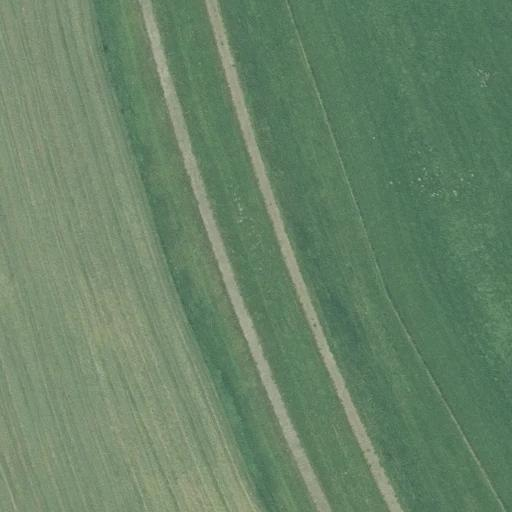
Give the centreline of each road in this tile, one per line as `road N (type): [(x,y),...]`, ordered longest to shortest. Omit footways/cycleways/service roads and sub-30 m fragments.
road 1 (track): [(401,511),(269,187),(216,0)]
road 2 (track): [(328,511),(229,268),(147,0)]
